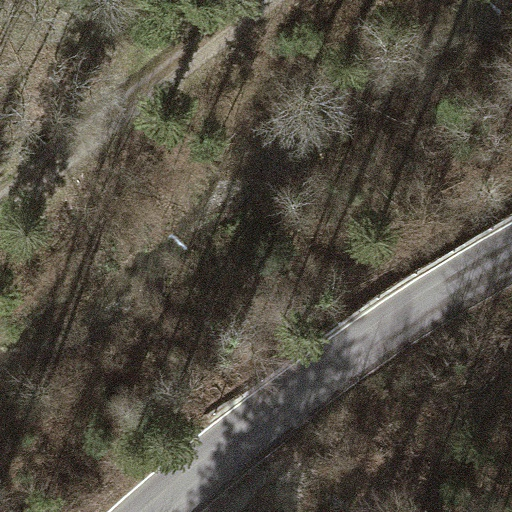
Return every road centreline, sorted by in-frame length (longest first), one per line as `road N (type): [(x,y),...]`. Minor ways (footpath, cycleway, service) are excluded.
road 1 (tertiary): [(153,511),(427,280),(511,239)]
road 2 (track): [(261,0),(0,216)]
